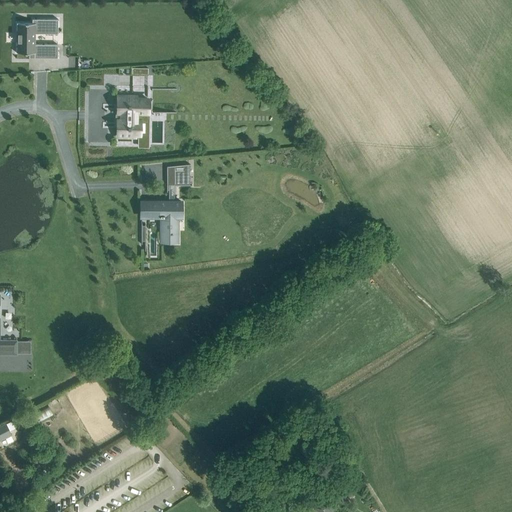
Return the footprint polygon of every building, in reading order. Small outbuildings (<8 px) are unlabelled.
[(37,21),(21,21),(22,51),(40,50),(40,54),(52,54),(51,39),(39,40),(39,31),(60,26),(59,14),(36,16),(37,21)] [(118,122),(118,136),(131,136),(131,134),(136,134),(138,134),(148,135),(148,132),(147,132),(147,121),(150,121),(163,121),(163,112),(150,112),(147,112),(147,110),(148,100),(148,76),(119,75),(119,96),(118,110),(118,112),(121,112),(121,120),(118,120),(118,122)] [(190,164),(167,166),(167,190),(169,190),(169,185),(190,185),(190,164)] [(182,201),(142,201),(142,217),(161,217),(161,241),(179,241),(179,217),(182,217),(182,201)] [(17,340),(0,340),(0,354),(17,354),(17,340)] [(6,425),(0,428),(0,442),(12,436),(6,425)] [(344,479),(331,482),(332,488),(336,501),(349,498),(344,481),(344,479)] [(314,507),(318,511),(335,511),(324,499),(314,507)]
